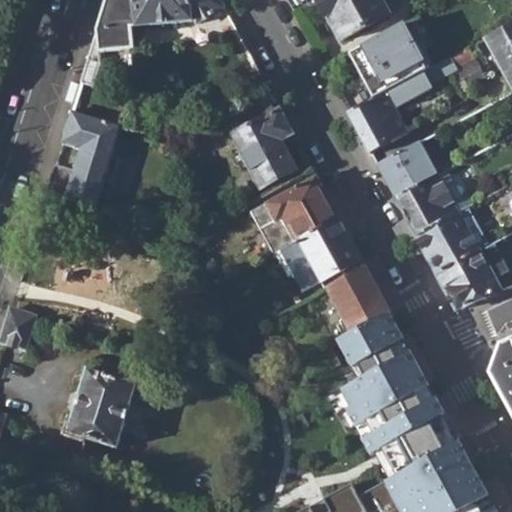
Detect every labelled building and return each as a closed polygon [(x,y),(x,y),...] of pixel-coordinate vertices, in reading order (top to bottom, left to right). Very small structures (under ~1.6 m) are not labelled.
[(107,0),(82,82),(94,85),(102,61),(103,50),(136,47),(134,26),(137,26),(134,0),(107,0)] [(134,0),(137,26),(196,20),(198,23),(226,8),(221,0),(134,0)] [(316,0),(325,17),(329,14),(344,41),(391,14),(383,0),(316,0)] [(511,25),(487,39),(511,85),(511,25)] [(453,72),(468,101),(471,87),(461,67),(477,59),(471,48),(454,57),(459,68),(453,72)] [(441,80),(455,108),(468,101),(453,72),(459,68),(454,57),(423,75),(429,86),(441,80)] [(352,114),(381,98),(372,81),(342,98),(352,114)] [(76,83),(72,82),(66,102),(75,105),(80,85),(76,83)] [(352,114),(372,153),(393,142),(409,133),(396,108),(399,107),(391,92),(381,98),(352,114)] [(234,134),(261,187),(297,168),(282,139),(294,133),(281,110),(267,116),(234,134)] [(73,111),(63,143),(81,149),(74,171),(56,165),(47,195),(71,202),(96,210),(105,182),(113,184),(121,160),(113,158),(122,126),(73,111)] [(380,167),(398,199),(441,176),(423,143),(380,167)] [(398,199),(418,236),(460,213),(441,176),(398,199)] [(273,255),(299,241),(340,220),(317,177),(250,213),(273,255)] [(439,274),(481,251),(491,246),(470,208),(460,213),(418,236),(439,274)] [(299,241),(321,281),(322,281),(362,260),(340,220),(299,241)] [(491,246),(481,251),(439,274),(457,309),(502,291),(495,278),(510,271),(495,243),(491,246)] [(145,290),(154,262),(106,247),(97,275),(145,290)] [(326,290),(350,336),(390,314),(366,268),(326,290)] [(1,340),(27,349),(37,317),(11,308),(1,340)] [(433,394),(390,314),(350,336),(336,343),(351,371),(342,376),(349,389),(340,393),(341,394),(328,401),(345,434),(354,429),(361,441),(436,401),(433,394)] [(511,340),(502,345),(492,373),(511,409),(511,340)] [(68,433),(118,449),(138,386),(88,369),(68,433)] [(448,423),(436,401),(361,441),(369,458),(373,455),(376,460),(387,482),(460,444),(448,423)] [(387,482),(356,498),(350,486),(314,504),(299,511),(497,511),(464,451),(460,444),(387,482)]
